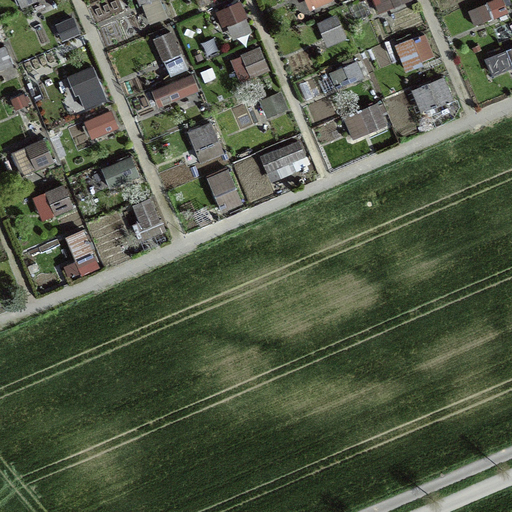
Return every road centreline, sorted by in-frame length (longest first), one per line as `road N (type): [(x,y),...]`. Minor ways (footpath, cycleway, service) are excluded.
road 1 (track): [(0,320),(511,106)]
road 2 (track): [(182,246),(79,0)]
road 3 (track): [(251,0),(328,184)]
road 4 (track): [(374,511),(511,453)]
road 5 (track): [(425,0),(476,121)]
